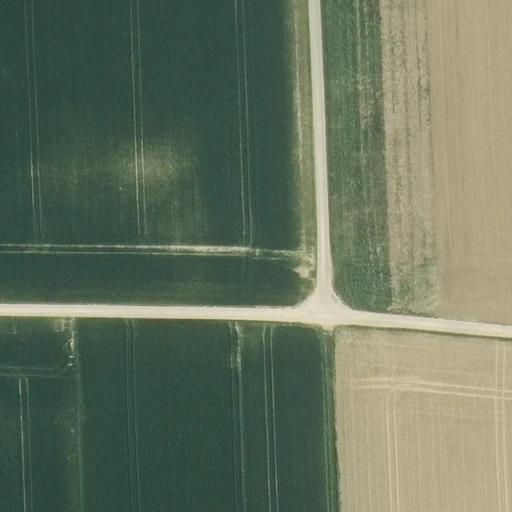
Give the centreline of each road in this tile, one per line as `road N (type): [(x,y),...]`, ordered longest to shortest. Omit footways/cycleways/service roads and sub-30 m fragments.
road 1 (track): [(511,332),(328,314),(0,309)]
road 2 (track): [(336,511),(315,0)]
